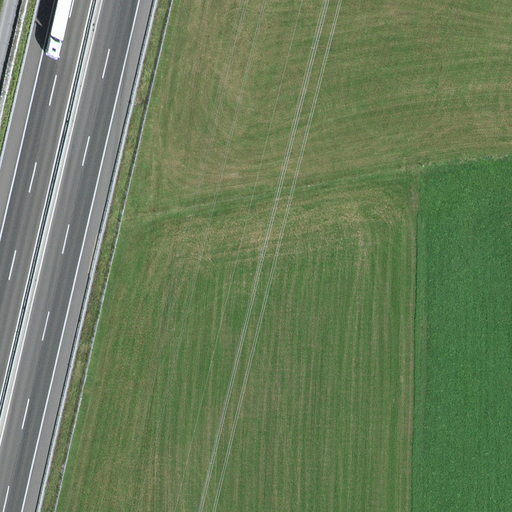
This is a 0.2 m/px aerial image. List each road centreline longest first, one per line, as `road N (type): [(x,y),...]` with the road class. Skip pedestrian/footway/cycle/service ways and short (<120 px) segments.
road 1 (motorway): [(5,511),(121,0)]
road 2 (motorway): [(75,0),(0,327)]
